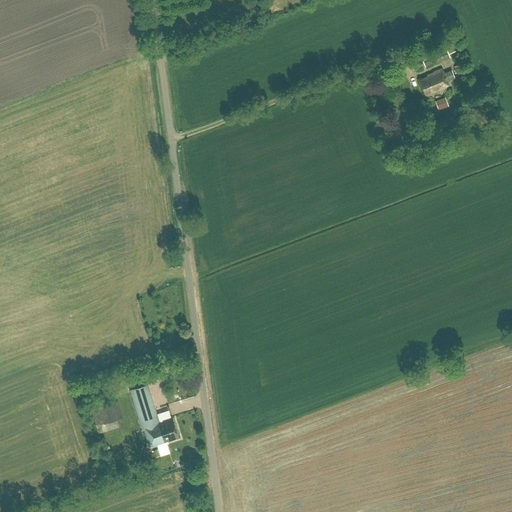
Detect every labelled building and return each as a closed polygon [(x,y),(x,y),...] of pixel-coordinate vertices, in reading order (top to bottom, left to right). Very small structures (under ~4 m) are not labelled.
[(450,43),(449,40),(443,43),(443,41),(418,50),(419,52),(407,57),(412,69),(424,65),(424,66),(449,57),(447,53),(456,50),(453,42),(450,43)] [(448,84),(442,68),(433,72),(434,72),(426,75),(427,77),(419,80),(425,94),(448,84)] [(448,98),(437,100),(439,109),(450,107),(448,98)] [(158,421),(146,384),(129,390),(142,430),(143,429),(149,448),(157,445),(157,444),(178,437),(172,416),(158,421)] [(122,416),(117,401),(91,409),(98,433),(117,427),(115,418),(122,416)]
